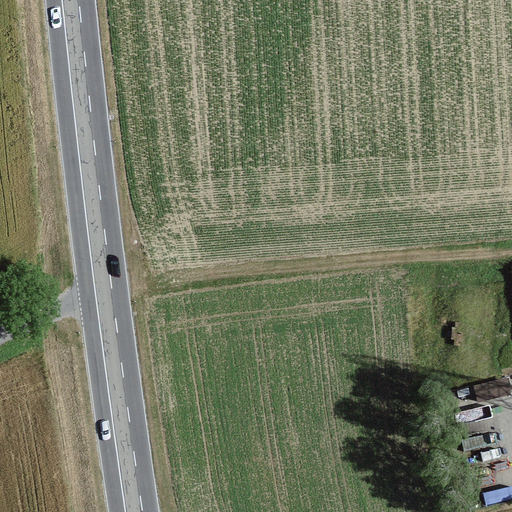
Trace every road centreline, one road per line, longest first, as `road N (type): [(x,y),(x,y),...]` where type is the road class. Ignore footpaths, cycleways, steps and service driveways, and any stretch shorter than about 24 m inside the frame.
road 1 (track): [(511,251),(110,289)]
road 2 (secondary): [(79,0),(110,289)]
road 3 (secondary): [(110,289),(143,511)]
road 4 (unclassified): [(110,289),(0,338)]
